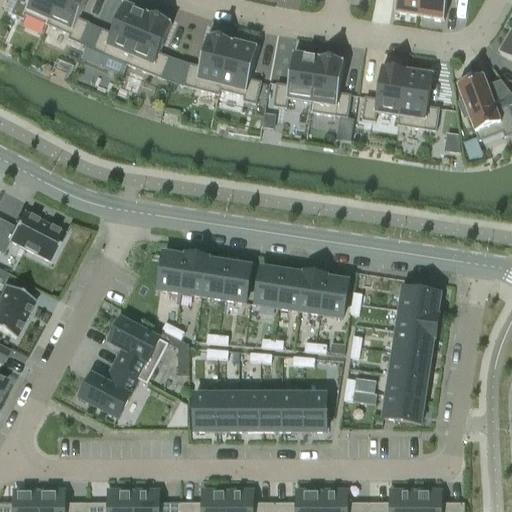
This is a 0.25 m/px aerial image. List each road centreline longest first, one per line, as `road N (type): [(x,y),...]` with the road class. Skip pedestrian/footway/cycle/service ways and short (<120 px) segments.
road 1 (residential): [(0,474),(449,473),(480,266)]
road 2 (residential): [(133,212),(480,266)]
road 3 (residential): [(192,0),(335,31),(453,45),(471,42),(498,0)]
road 4 (residential): [(133,212),(0,474)]
road 5 (residential): [(0,159),(90,204),(133,212)]
